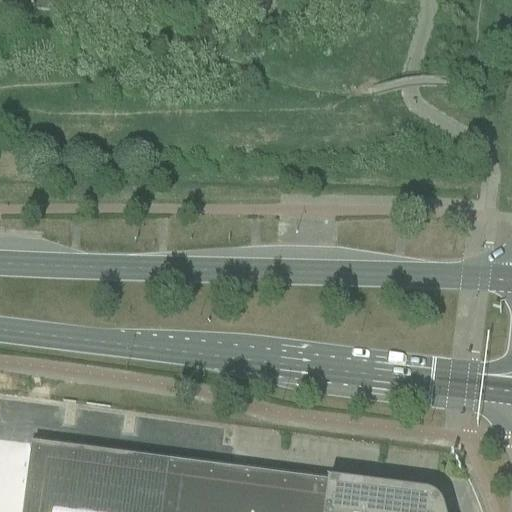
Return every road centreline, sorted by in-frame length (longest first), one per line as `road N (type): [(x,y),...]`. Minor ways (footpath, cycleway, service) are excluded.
road 1 (primary): [(0,332),(511,398)]
road 2 (primary): [(511,283),(0,265)]
